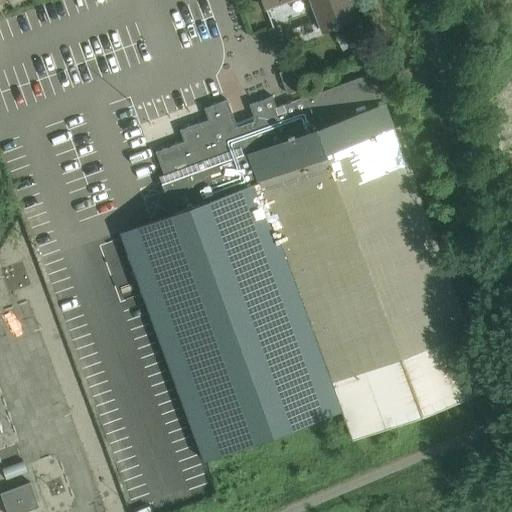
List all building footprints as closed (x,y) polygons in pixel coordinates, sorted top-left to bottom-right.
[(263,0),(266,9),(289,0),(320,0),(331,28),(323,31),(323,32),(332,29),(333,31),(339,29),(338,26),(357,19),(357,18),(355,19),(351,7),(352,6),(351,5),(350,6),(348,0),(263,0)] [(279,26),(275,27),(268,30),(276,49),(286,45),(279,26)] [(295,68),(291,69),(280,73),(288,94),(302,88),(295,68)] [(173,213),(121,232),(205,461),(344,410),(355,439),(491,390),(375,73),(292,103),(277,109),(273,97),(251,105),(255,116),(237,123),(228,101),(206,109),(210,120),(181,131),(185,142),(157,152),(166,175),(160,177),(173,213)] [(30,483),(0,494),(7,511),(25,511),(39,507),(30,483)]
